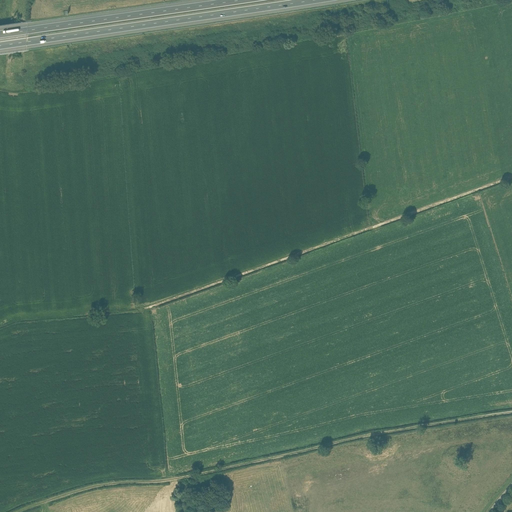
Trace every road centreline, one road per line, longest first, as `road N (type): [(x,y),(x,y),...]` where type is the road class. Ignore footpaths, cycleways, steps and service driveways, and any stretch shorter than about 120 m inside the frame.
road 1 (track): [(12,511),(90,484),(184,476),(511,410)]
road 2 (track): [(100,309),(154,305),(511,176)]
road 3 (motorway): [(0,46),(312,0)]
road 4 (motorway): [(239,0),(0,34)]
